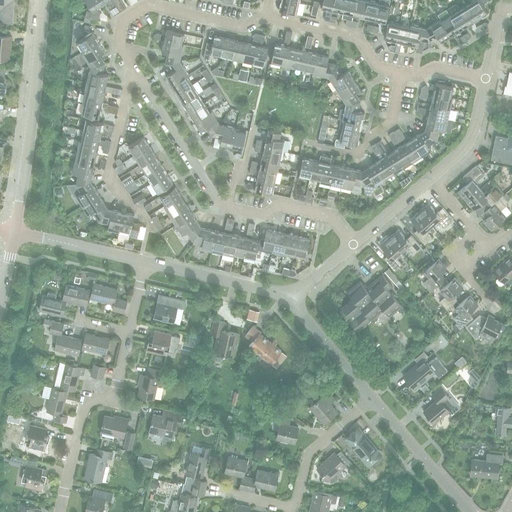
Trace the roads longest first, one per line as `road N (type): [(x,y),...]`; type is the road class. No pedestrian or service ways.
road 1 (residential): [(16,232),(43,0)]
road 2 (residential): [(126,330),(110,401),(90,398),(80,406),(58,511)]
road 3 (residential): [(267,15),(239,26),(143,7),(123,20),(118,41),(134,72)]
road 4 (residential): [(146,234),(141,211),(110,183),(134,72)]
road 5 (residential): [(134,72),(226,206)]
road 6 (residential): [(291,297),(142,260)]
road 7 (residential): [(401,72),(376,65),(357,37),(267,15)]
road 8 (residential): [(370,398),(472,511)]
road 9 (residential): [(309,142),(349,152),(365,144),(390,121),(401,72)]
road 10 (residential): [(293,508),(308,453),(370,398)]
road 11 (residential): [(226,206),(322,214),(353,244)]
road 12 (residential): [(142,260),(16,232)]
road 13 (residential): [(291,297),(370,398)]
